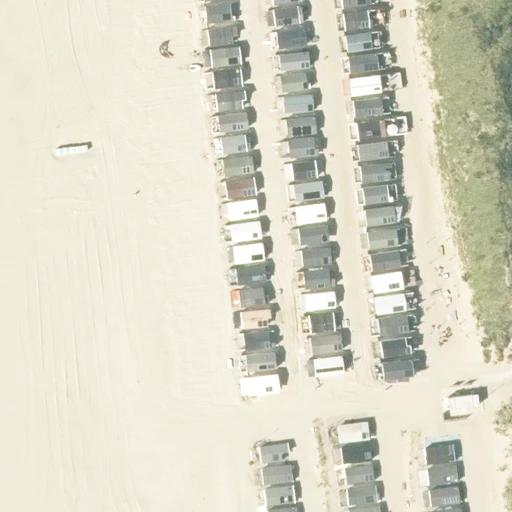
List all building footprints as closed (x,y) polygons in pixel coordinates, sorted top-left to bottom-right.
[(228,0),(202,0),(206,47),(207,47),(208,67),(237,65),(233,0),(228,1),(228,0)] [(304,57),(278,58),(279,68),(304,66),(304,57)] [(301,71),(278,74),(280,89),(303,86),(301,71)] [(282,111),(308,110),(307,94),(282,95),(282,111)] [(288,136),(290,156),(315,153),(312,113),(283,115),(285,136),(288,136)] [(381,119),(356,122),(358,136),(383,132),(381,119)] [(298,243),(325,242),(321,185),(293,187),(294,201),(292,201),(294,223),(297,223),(298,243)] [(255,199),(228,203),(230,220),(257,216),(255,199)] [(367,246),(397,241),(395,225),(364,229),(367,246)] [(232,245),(234,282),(261,281),(259,243),(232,245)] [(324,246),(298,249),(300,267),(301,267),(304,289),(329,286),(324,246)] [(394,265),(394,249),(369,249),(369,265),(394,265)] [(400,283),(396,269),(370,275),(373,289),(400,283)] [(233,305),(262,306),(262,290),(234,289),(233,305)] [(402,291),(372,294),(373,309),(403,306),(402,291)] [(262,325),(260,311),(240,313),(241,327),(262,325)] [(377,315),(378,353),(403,352),(402,329),(405,329),(404,314),(377,315)] [(270,332),(242,333),(243,370),(271,370),(270,332)] [(409,358),(380,358),(380,375),(409,374),(409,358)] [(241,392),(276,391),(276,375),(241,376),(241,392)] [(365,422),(337,426),(349,511),(376,511),(369,462),(370,462),(365,422)] [(261,464),(264,503),(290,501),(285,443),(256,446),(258,465),(261,464)] [(423,447),(427,505),(455,503),(451,444),(423,447)]
